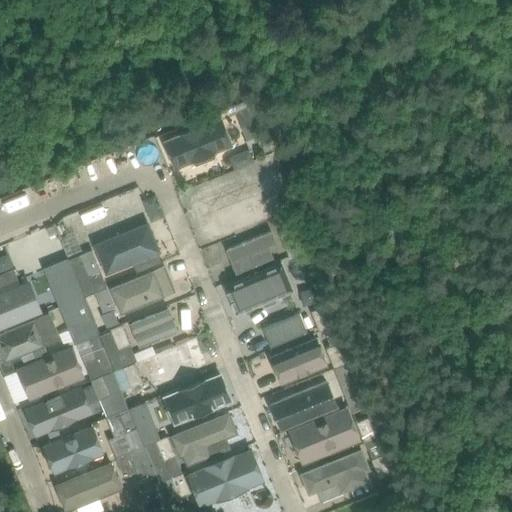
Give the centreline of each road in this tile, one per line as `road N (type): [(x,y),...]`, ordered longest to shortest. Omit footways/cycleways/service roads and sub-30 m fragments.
road 1 (residential): [(295,511),(155,180),(131,174),(0,229)]
road 2 (residential): [(0,394),(44,511)]
